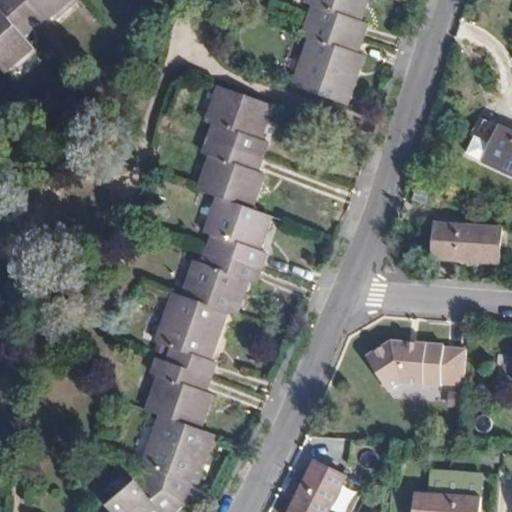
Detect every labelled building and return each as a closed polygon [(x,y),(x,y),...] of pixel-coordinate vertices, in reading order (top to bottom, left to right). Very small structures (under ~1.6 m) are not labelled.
[(1,0),(0,1),(0,19),(1,20),(0,20),(0,73),(9,83),(36,61),(15,37),(26,28),(37,18),(46,28),(73,5),(69,0),(1,0)] [(308,0),(306,9),(316,13),(311,27),(305,43),(309,44),(291,92),(343,110),(361,62),(351,59),(357,44),(362,30),(356,27),(366,0),(308,0)] [(171,300),(154,348),(171,354),(166,369),(160,366),(155,380),(158,381),(145,417),(160,423),(142,471),(148,474),(145,483),(135,491),(132,487),(104,509),(106,511),(178,511),(181,510),(189,489),(194,491),(212,442),(196,436),(209,400),(201,397),(212,369),(205,366),(223,319),(231,321),(243,287),(251,290),(262,259),(255,256),(268,221),(251,215),(263,182),(256,179),(267,149),(257,145),(270,112),(219,94),(207,127),(221,132),(210,162),(213,164),(201,197),(216,202),(203,238),(216,243),(204,273),(192,268),(180,303),(171,300)] [(511,180),(511,128),(485,117),(468,163),(511,180)] [(503,269),(504,223),(432,222),(432,266),(503,269)] [(379,408),(434,372),(416,344),(361,380),(379,408)] [(329,511),(350,477),(321,460),(290,511),(329,511)] [(481,511),(482,502),(417,497),(415,511),(481,511)]
